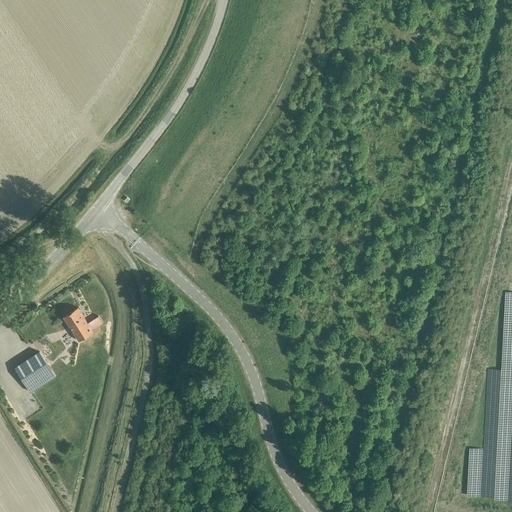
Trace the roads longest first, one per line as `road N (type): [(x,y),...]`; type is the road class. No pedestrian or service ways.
road 1 (unclassified): [(310,511),(287,481),(255,381),(227,329),(99,208)]
road 2 (unclassified): [(99,208),(197,69),(220,0)]
road 3 (unclassified): [(0,307),(99,208)]
